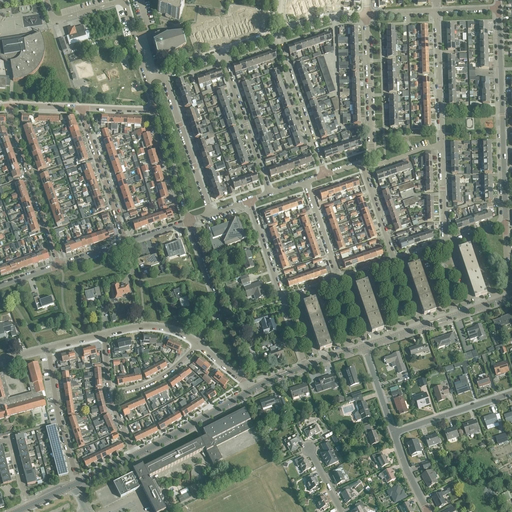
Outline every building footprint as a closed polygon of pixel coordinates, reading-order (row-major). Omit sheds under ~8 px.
[(175,3),(174,2),(171,1),(168,0),(161,0),(157,12),(165,15),(165,16),(165,17),(165,18),(166,18),(170,20),(171,17),(179,20),(184,6),(175,3)] [(310,0),(307,0),(304,1),(308,11),(314,9),(310,0)] [(317,0),(310,0),(314,9),(320,7),(317,0)] [(304,1),(298,3),(301,13),(308,11),(304,1)] [(298,3),(291,6),(295,16),(301,13),(298,3)] [(199,7),(198,12),(219,16),(220,10),(199,7)] [(263,15),(257,18),(260,28),(266,25),(263,15)] [(257,18),(250,20),(254,30),(260,28),(257,18)] [(250,20),(244,22),(248,32),(254,30),(250,20)] [(244,22),(238,24),(241,34),(248,32),(244,22)] [(238,24),(232,26),(235,36),(241,34),(238,24)] [(68,36),(70,41),(86,36),(83,26),(74,29),(74,28),(68,30),(70,36),(68,36)] [(219,26),(213,28),(216,38),(223,36),(219,26)] [(232,26),(225,28),(229,39),(235,36),(232,26)] [(348,26),(348,29),(350,29),(350,35),(357,35),(357,28),(355,28),(355,26),(348,26)] [(213,28),(207,30),(210,40),(216,38),(213,28)] [(207,30),(200,32),(204,42),(210,40),(207,30)] [(154,47),(150,48),(152,54),(156,52),(157,53),(157,56),(173,55),(186,47),(182,34),(177,35),(175,35),(167,35),(164,37),(162,31),(159,32),(159,33),(157,34),(157,35),(155,35),(156,41),(153,43),(154,45),(154,47)] [(200,32),(194,34),(197,45),(204,42),(200,32)] [(26,53),(5,56),(0,55),(0,57),(0,58),(1,59),(2,60),(3,61),(4,61),(5,62),(7,63),(10,63),(11,63),(12,70),(13,81),(17,81),(19,81),(22,80),(25,79),(28,77),(31,76),(33,74),(35,72),(37,70),(39,68),(40,66),(41,65),(42,63),(42,62),(42,61),(43,60),(43,58),(44,55),(45,52),(45,50),(44,47),(44,44),(43,41),(42,38),(42,36),(41,35),(41,34),(40,33),(40,34),(30,38),(29,35),(23,36),(26,53)] [(329,34),(323,36),(325,43),(326,44),(329,43),(328,42),(331,41),(329,34)] [(0,55),(5,56),(26,53),(23,36),(0,39),(0,55)] [(323,36),(317,38),(319,45),(325,43),(323,36)] [(317,38),(311,40),(314,47),(319,45),(317,38)] [(311,40),(305,42),(308,49),(314,47),(311,40)] [(305,42),(299,44),(302,51),(308,49),(305,42)] [(299,44),(294,46),(296,53),(302,51),(299,44)] [(296,53),(294,46),(287,48),(290,55),(293,54),(294,57),(297,56),(296,53)] [(274,52),(268,54),(270,61),(276,59),(274,52)] [(268,54),(262,56),(265,65),(267,64),(268,65),(271,64),(270,61),(268,54)] [(262,56),(256,58),(259,65),(262,64),(262,66),(265,65),(262,56)] [(256,58),(250,60),(253,70),(254,71),(257,70),(256,66),(259,65),(256,58)] [(250,60),(245,62),(247,69),(250,68),(251,70),(253,70),(250,60)] [(245,62),(239,64),(241,71),(242,73),(247,71),(247,69),(245,62)] [(241,71),(239,64),(233,67),(236,77),(242,75),(242,73),(241,71)] [(303,64),(297,66),(299,72),(305,70),(308,69),(307,66),(304,67),(303,64)] [(299,72),(301,78),(307,76),(305,70),(299,72)] [(220,71),(214,73),(217,80),(223,78),(220,71)] [(272,75),(273,80),(280,78),(278,72),(272,75)] [(214,73),(209,75),(211,82),(217,80),(214,73)] [(209,75),(203,77),(206,86),(212,84),(211,82),(209,75)] [(0,76),(0,89),(6,89),(6,87),(9,87),(10,79),(10,77),(1,77),(0,76)] [(301,78),(303,84),(309,81),(307,76),(301,78)] [(206,86),(203,77),(197,79),(199,85),(202,84),(203,87),(206,86)] [(273,80),(276,86),(282,84),(280,78),(273,80)] [(480,86),(483,86),(490,85),(489,79),(482,80),(480,80),(480,78),(476,78),(470,78),(470,81),(479,81),(480,86)] [(176,82),(178,88),(185,86),(183,80),(176,82)] [(242,85),(244,91),(250,88),(250,86),(254,85),(253,81),(242,85)] [(303,84),(305,90),(311,87),(309,81),(303,84)] [(276,86),(278,92),(284,90),(282,84),(276,86)] [(178,88),(180,95),(187,92),(191,91),(188,85),(185,86),(178,88)] [(305,90),(307,95),(319,91),(318,88),(315,89),(312,90),(311,87),(305,90)] [(244,91),(245,96),(252,94),(250,88),(244,91)] [(278,92),(279,98),(286,96),(284,90),(278,92)] [(218,96),(215,97),(216,100),(219,99),(226,97),(224,91),(217,93),(218,96)] [(319,91),(307,95),(309,101),(315,99),(314,96),(317,95),(317,96),(320,95),(319,91)] [(180,95),(182,101),(189,99),(187,92),(180,95)] [(254,100),(257,99),(261,98),(259,94),(256,96),(256,97),(254,98),(252,94),(245,96),(248,102),(254,100)] [(280,104),(281,104),(288,101),(286,96),(279,98),(280,101),(279,103),(280,104)] [(219,99),(221,105),(228,103),(226,97),(219,99)] [(189,99),(182,101),(184,108),(192,105),(189,99)] [(248,102),(250,108),(256,106),(254,100),(248,102)] [(288,101),(281,104),(284,110),(291,108),(288,101)] [(320,102),(320,103),(317,104),(316,101),(309,103),(311,109),(318,107),(321,106),(324,105),(327,104),(326,101),(323,102),(323,101),(320,102)] [(221,105),(223,111),(230,108),(228,103),(221,105)] [(311,109),(313,115),(320,113),(319,110),(322,109),(325,108),(324,105),(321,106),(318,107),(311,109)] [(250,108),(252,114),(258,112),(262,111),(265,110),(263,106),(260,107),(260,108),(258,109),(256,106),(250,108)] [(223,111),(225,117),(232,114),(230,108),(223,111)] [(284,112),(286,118),(293,115),(291,109),(284,112)] [(186,113),(188,119),(195,117),(198,116),(197,114),(198,112),(196,112),(196,110),(186,113)] [(258,112),(252,114),(254,120),(261,118),(259,114),(262,113),(262,111),(258,112)] [(313,115),(315,121),(328,117),(327,113),(324,114),(324,115),(321,116),(320,113),(313,115)] [(225,117),(227,122),(234,120),(232,114),(225,117)] [(286,118),(288,124),(295,121),(293,115),(286,118)] [(21,122),(23,127),(31,125),(33,125),(35,123),(33,118),(32,117),(31,116),(29,116),(22,116),(21,122)] [(65,125),(75,122),(73,116),(67,119),(66,116),(60,116),(60,121),(62,121),(62,120),(63,120),(65,125)] [(97,119),(97,123),(101,124),(101,125),(104,126),(104,124),(107,124),(108,116),(101,116),(101,119),(97,119)] [(195,117),(188,119),(191,125),(197,123),(196,120),(200,119),(199,116),(198,116),(195,117)] [(315,121),(317,127),(324,125),(327,124),(327,121),(329,120),(328,117),(315,121)] [(254,122),(256,128),(263,126),(261,119),(254,122)] [(234,120),(227,122),(229,129),(236,126),(234,120)] [(287,131),(288,130),(297,127),(295,121),(288,124),(289,127),(286,128),(287,131)] [(69,130),(77,127),(75,122),(65,125),(65,126),(66,129),(62,130),(63,132),(67,131),(69,130)] [(191,125),(193,132),(200,129),(197,123),(191,125)] [(317,127),(319,133),(335,127),(334,124),(328,126),(328,127),(325,128),(324,125),(317,127)] [(25,133),(39,128),(42,127),(41,125),(32,128),(31,125),(23,127),(23,128),(25,133)] [(256,128),(258,134),(265,132),(263,126),(256,128)] [(290,136),(292,135),(299,133),(297,127),(288,130),(290,136)] [(335,127),(319,133),(321,139),(331,136),(330,132),(336,130),(335,127)] [(40,131),(39,128),(25,133),(27,138),(34,136),(38,135),(37,132),(40,131)] [(230,130),(232,136),(239,134),(236,128),(230,130)] [(200,129),(193,132),(195,138),(202,136),(200,129)] [(143,139),(144,142),(152,140),(150,134),(146,135),(145,132),(137,135),(139,141),(143,139)] [(265,132),(258,134),(260,140),(267,137),(270,136),(271,136),(270,133),(266,135),(265,132)] [(0,135),(0,141),(8,139),(6,133),(0,135)] [(64,141),(62,142),(62,144),(65,143),(66,143),(70,141),(73,141),(81,138),(79,133),(71,135),(72,139),(64,141)] [(292,135),(294,141),(301,139),(299,133),(292,135)] [(232,136),(234,142),(241,140),(239,134),(232,136)] [(267,137),(260,140),(262,146),(269,143),(273,142),(271,136),(270,136),(267,137)] [(355,137),(352,138),(353,141),(355,148),(361,146),(360,141),(359,139),(359,138),(358,137),(355,137)] [(104,141),(106,147),(119,143),(118,140),(115,141),(114,138),(104,141)] [(0,147),(2,147),(10,144),(8,139),(0,141),(1,145),(0,145),(0,147)] [(28,144),(30,149),(38,146),(37,143),(41,142),(44,141),(43,139),(28,144)] [(301,139),(294,141),(296,147),(303,145),(301,139)] [(136,151),(137,154),(144,152),(143,149),(146,149),(154,147),(152,140),(144,142),(141,143),(143,149),(136,151)] [(234,142),(236,148),(243,146),(241,140),(234,142)] [(197,143),(199,150),(206,147),(204,141),(197,143)] [(353,141),(347,143),(349,150),(355,148),(353,141)] [(74,152),(77,151),(84,149),(83,143),(75,146),(72,147),(73,150),(69,152),(70,154),(74,152)] [(106,147),(107,153),(115,150),(118,149),(117,146),(120,145),(119,143),(106,147)] [(262,146),(264,152),(271,149),(269,143),(262,146)] [(347,143),(341,145),(344,152),(349,150),(347,143)] [(3,149),(4,152),(12,150),(10,144),(2,147),(3,149)] [(38,146),(30,149),(32,155),(47,149),(48,149),(47,147),(46,147),(42,149),(41,145),(38,146)] [(341,145),(335,147),(338,154),(344,152),(341,145)] [(236,148),(238,154),(245,152),(243,146),(236,148)] [(199,150),(201,156),(208,154),(206,147),(199,150)] [(335,147),(329,149),(332,156),(338,154),(335,147)] [(32,155),(34,160),(42,157),(41,154),(47,151),(47,149),(32,155)] [(271,149),(264,152),(266,157),(273,155),(271,149)] [(332,156),(329,149),(323,151),(325,159),(332,156)] [(0,159),(14,155),(12,150),(4,152),(5,155),(0,157),(0,159)] [(107,153),(109,159),(117,156),(115,150),(107,153)] [(147,153),(149,159),(157,157),(155,151),(147,153)] [(238,154),(240,160),(247,157),(245,152),(238,154)] [(86,154),(78,157),(79,160),(76,161),(77,163),(76,163),(77,166),(85,163),(84,161),(88,159),(86,154)] [(124,157),(123,154),(120,155),(117,156),(109,159),(111,164),(122,161),(121,158),(124,157)] [(201,156),(203,162),(210,160),(208,154),(201,156)] [(303,155),(303,158),(306,165),(312,163),(309,156),(306,157),(305,154),(303,155)] [(0,161),(6,159),(8,163),(15,160),(14,155),(0,159),(0,161)] [(34,160),(36,165),(50,160),(50,158),(46,160),(46,159),(43,160),(42,157),(34,160)] [(157,157),(149,159),(151,166),(159,164),(157,157)] [(247,157),(240,160),(242,166),(249,163),(247,157)] [(292,162),(294,169),(300,167),(298,160),(297,157),(291,159),(292,162)] [(303,158),(298,160),(300,167),(306,165),(303,158)] [(2,169),(3,171),(17,166),(15,160),(8,163),(9,166),(2,169)] [(50,160),(36,165),(38,171),(46,168),(44,164),(46,164),(51,162),(50,160)] [(210,160),(203,162),(205,169),(212,166),(210,160)] [(111,164),(113,170),(124,166),(127,165),(126,162),(123,163),(122,161),(111,164)] [(292,162),(286,164),(288,171),(294,169),(292,162)] [(274,168),(277,175),(282,173),(280,166),(279,163),(273,165),(274,168)] [(407,163),(401,166),(403,172),(403,174),(406,173),(406,171),(409,170),(410,172),(413,171),(410,163),(407,164),(407,163)] [(286,164),(280,166),(282,173),(288,171),(286,164)] [(83,170),(84,173),(92,170),(90,165),(82,168),(79,169),(80,171),(83,170)] [(124,166),(113,170),(115,175),(123,173),(125,172),(124,169),(127,168),(127,165),(124,166)] [(11,174),(19,171),(17,166),(3,171),(3,172),(7,171),(8,174),(11,174)] [(401,166),(394,168),(397,174),(403,172),(401,166)] [(152,170),(154,176),(162,174),(160,167),(152,170)] [(277,175),(274,168),(268,170),(271,177),(277,175)] [(394,175),(397,174),(394,168),(388,170),(391,179),(395,178),(394,175)] [(77,179),(78,181),(94,176),(92,170),(84,173),(85,177),(78,179),(77,179)] [(384,179),(388,177),(390,184),(391,184),(392,187),(394,186),(393,183),(391,179),(388,170),(382,172),(384,179)] [(19,171),(11,174),(12,177),(8,179),(9,183),(18,179),(18,177),(21,176),(19,171)] [(43,175),(40,176),(41,182),(49,179),(52,178),(56,177),(55,175),(51,176),(49,177),(47,174),(49,173),(48,171),(42,173),(43,175)] [(207,174),(209,180),(216,178),(219,177),(218,174),(215,175),(214,171),(207,174)] [(381,180),(384,179),(382,172),(376,174),(379,185),(382,184),(381,180)] [(116,177),(118,183),(129,180),(127,174),(116,177)] [(162,174),(154,176),(156,183),(163,181),(162,174)] [(256,174),(250,176),(252,183),(258,181),(256,174)] [(250,176),(244,178),(246,185),(252,183),(250,176)] [(41,182),(43,187),(51,185),(54,184),(53,180),(57,179),(56,177),(52,178),(49,179),(41,182)] [(209,180),(211,187),(218,184),(216,178),(209,180)] [(240,187),(238,180),(237,178),(231,180),(235,189),(240,187)] [(244,178),(238,180),(240,187),(246,185),(244,178)] [(118,183),(120,189),(127,187),(127,186),(131,185),(129,180),(118,183)] [(357,180),(351,182),(353,189),(359,187),(357,180)] [(82,190),(83,192),(97,187),(95,181),(88,184),(89,187),(82,190)] [(15,185),(17,190),(25,187),(23,182),(16,184),(16,183),(12,184),(12,186),(15,185)] [(351,182),(344,184),(347,191),(347,193),(353,191),(353,189),(351,182)] [(158,187),(155,188),(157,194),(159,193),(167,191),(165,184),(157,186),(158,187)] [(211,187),(214,193),(225,189),(224,186),(220,187),(218,184),(211,187)] [(344,184),(338,187),(340,193),(347,191),(344,184)] [(43,187),(45,193),(53,190),(51,185),(43,187)] [(11,196),(12,198),(26,193),(25,187),(17,190),(18,193),(15,194),(11,196)] [(88,196),(91,195),(99,192),(97,187),(83,192),(83,193),(87,192),(88,196)] [(120,189),(122,195),(129,192),(127,187),(120,189)] [(338,187),(332,189),(334,195),(340,193),(338,187)] [(45,193),(47,198),(55,195),(54,192),(57,191),(61,190),(60,188),(56,189),(53,190),(45,193)] [(225,189),(214,193),(216,199),(223,197),(222,193),(226,192),(225,189)] [(332,189),(326,191),(328,197),(328,199),(329,199),(335,197),(334,195),(332,189)] [(382,192),(384,198),(390,196),(392,196),(390,190),(388,191),(388,190),(382,192)] [(157,200),(158,203),(164,201),(163,199),(168,197),(167,191),(159,193),(161,199),(157,200)] [(326,191),(319,193),(321,199),(322,201),(325,200),(328,199),(328,197),(326,191)] [(86,202),(90,201),(93,200),(101,197),(99,192),(91,195),(92,197),(85,200),(86,202)] [(122,195),(124,200),(131,198),(129,192),(122,195)] [(55,195),(47,198),(49,203),(57,200),(59,200),(63,198),(64,198),(64,196),(59,197),(58,194),(55,195)] [(94,202),(95,205),(103,203),(101,197),(93,200),(90,201),(86,202),(87,204),(91,203),(94,202)] [(20,201),(22,206),(30,204),(28,198),(20,201)] [(357,200),(359,206),(365,204),(363,198),(357,200)] [(301,199),(294,201),(297,208),(303,206),(301,199)] [(49,203),(51,208),(59,206),(57,200),(49,203)] [(133,203),(126,206),(127,212),(135,209),(134,206),(140,204),(139,201),(136,202),(133,203)] [(294,201),(288,204),(290,210),(297,208),(294,201)] [(396,207),(395,204),(394,201),(386,204),(388,210),(394,207),(396,207)] [(103,203),(95,205),(96,209),(92,210),(94,215),(104,211),(103,209),(105,208),(103,203)] [(16,209),(14,209),(15,211),(21,209),(22,212),(24,212),(32,209),(30,204),(22,206),(20,207),(16,209)] [(288,204),(282,206),(284,212),(290,210),(288,204)] [(485,205),(482,206),(487,220),(493,218),(490,211),(487,212),(485,205)] [(51,208),(52,214),(60,211),(63,210),(67,209),(67,207),(60,209),(59,206),(51,208)] [(282,206),(276,208),(278,214),(284,212),(282,206)] [(476,216),(473,217),(475,224),(481,222),(478,213),(476,206),(473,206),(476,216)] [(481,212),(478,213),(481,222),(487,220),(482,206),(480,207),(481,212)] [(166,207),(163,208),(164,212),(166,220),(173,217),(171,210),(168,211),(166,207)] [(473,217),(471,209),(470,207),(467,208),(471,218),(467,219),(470,226),(475,224),(473,217)] [(276,208),(269,210),(272,216),(278,214),(276,208)] [(18,220),(19,219),(34,214),(32,209),(24,212),(25,215),(22,216),(18,218),(18,220)] [(52,214),(54,219),(62,217),(61,213),(64,212),(68,211),(67,209),(63,210),(60,211),(52,214)] [(269,217),(271,224),(268,225),(269,228),(275,226),(272,216),(269,210),(263,212),(265,219),(269,217)] [(462,221),(458,210),(453,210),(453,215),(457,215),(459,222),(456,223),(458,230),(464,228),(462,221)] [(465,220),(462,221),(464,228),(470,226),(467,219),(464,210),(462,210),(465,220)] [(390,215),(392,221),(398,219),(397,216),(401,214),(404,213),(403,211),(390,215)] [(158,215),(160,222),(166,220),(164,212),(158,215)] [(142,220),(139,221),(141,228),(148,226),(145,219),(144,216),(143,213),(140,214),(142,220)] [(151,217),(154,224),(160,222),(158,215),(153,216),(152,213),(151,214),(151,217)] [(27,219),(28,222),(36,220),(34,214),(19,219),(20,221),(24,220),(27,219)] [(360,218),(362,223),(371,221),(369,215),(363,217),(360,218)] [(62,217),(54,219),(56,225),(57,225),(57,227),(62,226),(69,223),(68,218),(63,220),(62,217)] [(145,219),(148,226),(154,224),(151,217),(145,219)] [(301,219),(298,220),(300,226),(303,225),(309,223),(307,217),(301,219)] [(392,221),(394,227),(400,225),(402,224),(400,218),(398,219),(392,221)] [(208,235),(214,251),(246,240),(239,219),(235,220),(235,219),(233,223),(231,223),(211,230),(213,234),(208,235)] [(22,228),(23,230),(37,225),(36,220),(28,222),(29,225),(26,226),(26,227),(22,228)] [(141,228),(139,221),(132,223),(135,230),(141,228)] [(396,226),(394,227),(396,232),(402,230),(407,228),(406,225),(410,224),(409,221),(408,221),(404,223),(402,224),(400,225),(396,226)] [(101,233),(104,241),(109,239),(106,231),(103,232),(102,230),(103,230),(100,222),(98,223),(99,226),(100,230),(101,233)] [(300,232),(305,231),(311,229),(309,223),(303,225),(304,228),(299,229),(299,230),(295,231),(296,234),(297,233),(300,232)] [(37,225),(23,230),(24,232),(30,230),(31,233),(29,234),(30,237),(35,235),(34,232),(39,230),(37,225)] [(106,231),(109,239),(114,237),(113,234),(115,233),(112,225),(107,226),(108,228),(105,229),(106,231)] [(367,228),(363,229),(365,235),(375,232),(373,226),(367,228)] [(90,237),(93,245),(98,243),(96,235),(92,236),(90,229),(88,230),(89,234),(90,237)] [(333,234),(335,239),(341,237),(340,235),(345,233),(345,232),(348,231),(347,229),(333,234)] [(423,232),(424,234),(426,241),(433,239),(430,230),(423,232)] [(375,232),(365,235),(366,237),(367,241),(377,238),(375,232)] [(79,233),(77,234),(79,238),(82,248),(87,246),(85,238),(81,240),(79,233)] [(96,235),(98,243),(104,241),(101,233),(96,235)] [(77,241),(74,242),(77,250),(82,248),(79,238),(77,234),(75,234),(77,238),(76,239),(77,241)] [(424,234),(418,236),(420,243),(426,241),(424,234)] [(66,237),(68,241),(71,252),(77,250),(74,242),(71,243),(70,240),(70,241),(68,235),(66,235),(66,237)] [(418,236),(412,238),(414,245),(420,243),(418,236)] [(404,238),(405,241),(408,247),(414,245),(412,238),(409,239),(408,237),(404,238)] [(404,238),(398,240),(399,243),(401,249),(408,247),(405,241),(404,238)] [(349,243),(350,243),(354,242),(355,245),(357,244),(355,239),(351,240),(348,241),(337,245),(339,251),(345,249),(344,246),(349,244),(349,243)] [(71,252),(68,241),(62,243),(63,246),(66,254),(71,252)] [(180,257),(185,256),(180,241),(165,246),(166,247),(166,249),(168,255),(178,252),(180,257)] [(36,255),(38,263),(44,261),(41,253),(40,251),(39,247),(38,244),(36,245),(38,251),(35,253),(36,255)] [(275,247),(277,253),(286,250),(288,249),(294,247),(293,244),(287,246),(288,246),(287,247),(287,246),(284,247),(283,244),(281,245),(275,247)] [(311,254),(312,253),(318,251),(317,246),(310,248),(311,250),(310,251),(311,254)] [(474,291),(476,298),(486,294),(470,246),(460,249),(462,256),(461,256),(462,259),(463,259),(468,272),(467,272),(468,275),(469,275),(473,288),(472,289),(473,292),(474,291)] [(29,254),(33,265),(38,263),(36,255),(32,256),(29,247),(27,248),(28,250),(29,254)] [(381,249),(374,251),(377,258),(383,256),(381,249)] [(243,260),(246,270),(254,267),(252,261),(253,260),(250,251),(244,253),(243,250),(234,253),(235,256),(240,255),(241,259),(241,260),(243,260)] [(277,253),(279,258),(285,256),(284,253),(286,252),(286,250),(277,253)] [(374,251),(368,253),(370,260),(377,258),(374,251)] [(41,253),(44,261),(49,259),(46,252),(41,253)] [(28,267),(25,259),(22,260),(19,253),(17,254),(19,258),(22,269),(28,267)] [(368,253),(362,256),(364,262),(370,260),(368,253)] [(14,261),(17,270),(22,269),(19,258),(17,254),(15,255),(17,259),(14,261)] [(25,259),(28,267),(33,265),(29,254),(24,256),(25,259)] [(9,264),(12,272),(17,270),(14,261),(13,260),(10,261),(8,255),(6,256),(7,258),(9,264)] [(159,264),(161,263),(160,263),(159,263),(157,255),(148,258),(148,259),(146,260),(145,257),(137,260),(139,265),(143,264),(145,269),(160,264),(159,264)] [(362,256),(356,258),(358,264),(364,262),(362,256)] [(349,260),(349,258),(348,257),(342,260),(345,268),(352,266),(349,260)] [(351,257),(349,258),(349,260),(352,266),(358,264),(356,258),(352,259),(351,257)] [(3,264),(2,264),(3,266),(6,274),(12,272),(9,264),(7,258),(5,258),(6,261),(5,261),(7,265),(4,266),(3,264)] [(422,309),(424,315),(434,312),(418,263),(408,267),(410,273),(409,274),(410,277),(411,277),(415,289),(415,290),(416,293),(417,293),(421,306),(420,306),(421,309),(422,309)] [(317,268),(318,271),(320,277),(327,275),(325,268),(322,269),(321,266),(317,268)] [(318,271),(312,273),(314,279),(320,277),(318,271)] [(312,273),(305,275),(308,281),(314,279),(312,273)] [(295,285),(292,276),(292,275),(288,277),(290,280),(287,281),(289,288),(295,285)] [(295,275),(292,276),(295,285),(301,283),(299,277),(296,278),(295,275)] [(305,275),(299,277),(301,283),(308,281),(305,275)] [(240,278),(242,284),(249,282),(247,276),(240,278)] [(258,297),(259,298),(264,296),(262,290),(261,288),(262,287),(261,282),(251,286),(251,287),(245,289),(247,296),(253,294),(255,298),(258,297)] [(370,326),(372,333),(382,329),(366,282),(356,285),(358,291),(357,291),(358,295),(359,294),(363,307),(363,308),(364,310),(365,310),(369,323),(370,326)] [(110,287),(113,299),(121,297),(121,295),(130,293),(128,286),(119,288),(119,287),(116,287),(116,286),(110,287)] [(97,299),(101,298),(99,288),(94,289),(94,290),(85,292),(87,301),(94,299),(94,298),(96,297),(97,299)] [(176,299),(177,302),(179,301),(182,309),(189,306),(186,298),(182,299),(179,290),(173,291),(173,293),(172,293),(171,294),(171,296),(172,298),(173,299),(174,300),(176,299)] [(44,308),(53,305),(50,297),(39,300),(38,298),(34,300),(37,310),(43,309),(43,310),(44,310),(44,308)] [(318,344),(321,351),(331,347),(314,299),(304,303),(306,309),(305,309),(306,312),(307,312),(312,325),(311,325),(312,328),(313,328),(317,341),(316,341),(317,344),(318,344)] [(511,323),(511,318),(511,314),(504,316),(504,317),(493,321),(495,325),(497,329),(501,327),(501,326),(504,325),(505,326),(511,323)] [(266,315),(257,319),(250,321),(251,324),(258,322),(268,319),(266,315)] [(266,319),(261,321),(263,328),(262,329),(264,334),(276,330),(274,324),(275,324),(273,320),(267,322),(266,319)] [(0,324),(0,334),(4,334),(3,332),(5,332),(6,333),(11,332),(12,337),(17,336),(14,327),(12,327),(11,322),(3,324),(0,324)] [(469,337),(470,339),(479,336),(479,338),(485,336),(481,325),(475,327),(476,328),(473,329),(473,328),(467,330),(469,337)] [(458,344),(458,343),(454,333),(451,334),(451,335),(435,340),(437,348),(444,346),(445,347),(450,346),(450,344),(454,343),(455,345),(458,344)] [(143,344),(149,344),(150,337),(143,337),(143,338),(140,338),(140,342),(140,343),(140,345),(143,345),(143,344)] [(150,337),(149,344),(156,345),(156,347),(161,347),(162,343),(156,343),(156,338),(150,337)] [(130,339),(123,341),(126,351),(130,350),(129,347),(131,346),(132,348),(134,347),(133,344),(131,344),(130,339)] [(274,344),(275,347),(270,349),(271,352),(270,353),(272,360),(276,359),(276,360),(277,359),(279,359),(280,361),(285,360),(281,349),(280,346),(282,345),(281,342),(280,342),(279,339),(274,341),(275,344),(274,344)] [(126,351),(123,341),(117,342),(118,347),(116,348),(117,351),(119,351),(120,353),(126,351)] [(170,349),(172,350),(175,343),(169,341),(167,345),(165,344),(163,348),(169,350),(170,349)] [(175,343),(172,350),(178,353),(177,356),(179,357),(181,352),(179,351),(181,346),(175,343)] [(504,348),(503,344),(496,347),(497,351),(500,349),(502,355),(507,353),(505,348),(504,348)] [(425,353),(428,352),(426,346),(422,347),(422,345),(409,349),(411,356),(424,352),(425,353)] [(95,347),(88,349),(90,356),(91,359),(95,359),(94,355),(97,355),(97,356),(100,356),(99,352),(96,353),(95,347)] [(90,356),(88,349),(82,350),(83,356),(81,357),(82,360),(84,359),(84,358),(90,356)] [(476,350),(466,354),(468,360),(478,357),(476,350)] [(74,353),(67,354),(69,361),(69,363),(79,361),(78,358),(78,355),(75,356),(74,353)] [(392,368),(396,367),(397,367),(399,374),(405,372),(398,353),(393,355),(393,356),(384,359),(386,365),(391,364),(392,368)] [(62,361),(60,362),(60,363),(60,365),(66,364),(66,362),(69,361),(67,354),(61,356),(62,361)] [(158,358),(156,359),(159,364),(162,370),(167,367),(166,365),(169,364),(165,359),(163,360),(164,361),(161,363),(159,360),(158,358)] [(157,365),(153,367),(156,373),(162,370),(159,364),(156,359),(154,360),(157,365)] [(196,364),(201,368),(205,363),(200,359),(197,363),(195,361),(192,364),(194,366),(196,364)] [(503,369),(508,368),(506,361),(495,365),(494,363),(491,364),(492,366),(494,366),(497,376),(505,373),(503,369)] [(0,419),(5,418),(5,419),(9,417),(9,416),(45,406),(43,397),(41,392),(44,391),(41,381),(42,381),(37,363),(28,366),(30,375),(27,376),(31,393),(9,399),(8,398),(9,397),(3,373),(0,374),(0,419)] [(205,363),(201,368),(203,370),(202,371),(207,375),(209,373),(207,371),(210,367),(205,363)] [(147,367),(145,365),(145,364),(143,365),(146,371),(143,373),(146,379),(151,376),(148,370),(147,367)] [(120,366),(122,374),(124,384),(130,383),(128,376),(126,377),(126,374),(125,374),(123,365),(120,366)] [(149,366),(147,367),(148,370),(151,376),(156,373),(153,367),(150,369),(149,366)] [(184,371),(182,372),(191,384),(194,383),(190,379),(195,375),(193,374),(192,373),(191,373),(187,368),(184,371)] [(353,368),(345,371),(350,387),(359,384),(353,368)] [(142,380),(139,370),(133,371),(136,382),(142,380)] [(182,372),(178,376),(182,381),(184,379),(186,382),(187,381),(190,385),(191,384),(182,372)] [(218,383),(223,377),(218,373),(214,377),(212,376),(210,378),(217,384),(218,383)] [(479,376),(480,379),(476,380),(479,388),(491,384),(488,376),(484,377),(483,375),(479,376)] [(178,376),(173,379),(180,389),(182,388),(179,383),(182,381),(178,376)] [(335,389),(338,388),(336,384),(338,383),(335,377),(332,378),(331,376),(318,380),(319,383),(314,384),(316,390),(321,388),(321,386),(333,383),(335,389)] [(223,377),(218,383),(223,387),(222,388),(225,390),(227,387),(225,386),(228,381),(223,377)] [(180,389),(173,379),(168,383),(172,388),(175,386),(179,391),(180,389)] [(455,383),(456,386),(458,395),(470,391),(467,382),(461,384),(461,381),(455,383)] [(64,386),(65,392),(71,391),(71,387),(74,386),(74,387),(79,386),(78,384),(77,384),(64,386)] [(166,384),(160,387),(166,399),(166,400),(168,399),(166,394),(167,394),(166,391),(168,390),(166,384)] [(290,390),(292,398),(308,393),(305,384),(290,390)] [(443,395),(449,393),(446,387),(444,388),(444,389),(442,390),(441,386),(433,389),(437,400),(444,398),(443,395)] [(160,387),(155,389),(159,398),(162,396),(164,400),(166,399),(160,387)] [(207,392),(204,393),(203,392),(200,394),(205,400),(208,398),(209,400),(216,396),(211,388),(207,392)] [(155,389),(149,392),(152,398),(155,404),(156,403),(155,400),(159,398),(155,389)] [(86,397),(87,400),(102,396),(101,390),(95,392),(95,394),(86,397)] [(152,398),(149,392),(144,395),(146,401),(149,399),(150,402),(151,402),(153,404),(151,407),(153,411),(157,409),(155,404),(152,398)] [(424,406),(430,404),(427,393),(417,396),(418,400),(417,400),(420,409),(424,407),(424,406)] [(194,395),(192,396),(199,407),(205,404),(201,398),(198,400),(194,395)] [(193,403),(191,405),(194,410),(199,407),(192,396),(191,397),(192,400),(193,403)] [(274,405),(275,406),(276,410),(280,409),(277,398),(273,400),(272,397),(260,402),(262,409),(263,410),(266,409),(266,408),(267,407),(268,408),(271,407),(271,406),(274,405)] [(356,401),(359,412),(355,414),(358,421),(364,419),(364,421),(367,420),(367,418),(369,418),(368,417),(370,417),(369,412),(368,413),(368,411),(365,402),(364,403),(362,397),(348,401),(349,403),(356,401)] [(394,400),(396,406),(397,409),(398,409),(400,416),(408,413),(402,397),(394,400)] [(143,398),(137,401),(140,407),(143,413),(144,417),(149,415),(147,412),(145,413),(143,409),(144,408),(143,406),(145,404),(143,398)] [(137,401),(132,403),(134,409),(137,408),(138,411),(139,411),(141,414),(143,413),(140,407),(137,401)] [(184,401),(181,402),(189,414),(194,410),(191,405),(188,407),(184,401)] [(92,409),(93,411),(105,408),(104,402),(98,403),(99,407),(92,409)] [(189,414),(181,402),(179,404),(183,410),(180,412),(184,417),(189,414)] [(132,403),(126,406),(132,419),(134,418),(131,411),(134,409),(132,403)] [(132,419),(126,406),(120,408),(124,417),(127,416),(129,420),(132,419)] [(80,407),(67,409),(68,415),(75,414),(74,412),(84,410),(84,407),(80,407)] [(105,408),(93,411),(91,411),(92,414),(100,412),(101,416),(107,414),(105,408)] [(170,410),(170,411),(176,422),(182,418),(178,413),(175,415),(172,409),(170,410)] [(150,479),(198,454),(205,451),(213,466),(223,461),(216,447),(254,428),(245,410),(203,431),(207,437),(204,439),(203,438),(200,439),(200,440),(144,469),(142,465),(142,466),(140,467),(139,466),(135,468),(136,469),(134,470),(133,470),(135,473),(113,484),(120,498),(142,487),(145,494),(154,511),(162,511),(166,511),(161,502),(163,501),(164,500),(164,499),(163,498),(162,498),(160,499),(159,496),(162,495),(154,480),(151,482),(150,479)] [(171,417),(168,419),(171,425),(176,422),(170,411),(168,412),(171,417)] [(493,425),(498,423),(495,414),(484,418),(487,427),(490,425),(493,425)] [(95,428),(106,423),(112,420),(109,415),(103,417),(105,421),(99,423),(97,420),(93,422),(95,428)] [(69,419),(70,425),(83,421),(82,418),(79,419),(78,416),(69,419)] [(161,419),(159,417),(157,418),(160,423),(157,425),(161,431),(166,428),(162,422),(163,422),(161,419)] [(70,425),(72,430),(79,428),(78,426),(81,425),(81,424),(84,423),(84,424),(88,422),(87,419),(83,421),(70,425)] [(168,419),(163,422),(162,422),(166,428),(171,425),(168,419)] [(101,428),(102,431),(114,426),(112,420),(106,423),(107,426),(101,428)] [(463,425),(467,434),(479,430),(476,421),(463,425)] [(144,431),(147,437),(152,435),(149,429),(148,426),(147,423),(145,424),(147,430),(144,431)] [(139,434),(136,428),(134,424),(129,426),(130,429),(133,428),(134,430),(134,429),(135,432),(132,433),(136,442),(141,440),(139,434)] [(304,431),(308,438),(319,432),(316,425),(304,431)] [(55,426),(46,428),(48,435),(57,432),(55,427),(55,426)] [(149,429),(152,435),(158,432),(155,426),(149,429)] [(139,434),(141,440),(147,437),(144,431),(142,432),(140,430),(139,430),(138,427),(136,428),(139,434)] [(444,432),(447,441),(459,437),(456,428),(444,432)] [(364,432),(366,435),(367,434),(371,445),(379,443),(375,431),(372,432),(371,429),(364,432)] [(74,436),(76,442),(82,440),(82,437),(85,436),(84,435),(90,433),(89,431),(87,432),(74,436)] [(57,432),(48,435),(49,441),(58,438),(57,433),(57,432)] [(506,433),(495,437),(498,445),(508,441),(506,433)] [(15,436),(16,442),(25,440),(23,434),(15,436)] [(113,440),(118,451),(124,449),(126,448),(125,445),(123,446),(121,443),(118,444),(116,439),(119,438),(117,434),(111,436),(113,440)] [(426,438),(429,447),(440,443),(437,434),(426,438)] [(284,441),(290,453),(297,449),(295,444),(296,443),(296,444),(300,442),(297,435),(284,441)] [(58,438),(49,441),(51,447),(60,444),(59,439),(58,439),(58,438)] [(82,440),(76,442),(78,448),(84,446),(83,442),(89,441),(88,438),(82,440)] [(16,442),(18,449),(26,446),(25,440),(16,442)] [(110,448),(113,454),(118,451),(113,440),(111,441),(112,443),(111,444),(113,447),(110,448)] [(407,444),(411,454),(412,457),(417,455),(417,454),(422,452),(421,450),(423,450),(422,448),(421,448),(418,440),(407,444)] [(100,442),(102,445),(107,456),(113,454),(110,448),(107,449),(106,446),(105,447),(102,441),(100,442)] [(338,462),(328,442),(321,445),(324,452),(321,454),(327,467),(338,462)] [(60,444),(51,447),(51,449),(52,453),(61,450),(60,445),(60,444)] [(99,453),(102,459),(107,456),(102,445),(99,446),(102,452),(99,453)] [(18,449),(19,455),(28,452),(26,446),(18,449)] [(61,450),(52,453),(54,459),(63,456),(61,450)] [(91,450),(89,451),(90,454),(87,455),(88,458),(91,464),(97,462),(94,456),(92,453),(91,450)] [(84,454),(85,457),(82,458),(83,461),(86,467),(91,464),(88,458),(87,455),(86,453),(84,454)] [(94,456),(97,462),(102,459),(99,453),(94,456)] [(381,453),(378,454),(372,456),(375,462),(378,464),(381,468),(389,464),(387,460),(387,458),(383,456),(381,453)] [(63,456),(54,459),(55,465),(65,462),(63,457),(63,456)] [(300,466),(303,472),(311,468),(306,459),(304,460),(302,457),(294,461),(298,467),(300,466)] [(21,460),(22,466),(31,464),(29,458),(21,460)] [(65,462),(55,465),(57,471),(66,468),(65,463),(65,462)] [(22,466),(24,472),(32,470),(31,464),(22,466)] [(336,475),(332,477),(335,482),(334,482),(335,485),(336,485),(337,485),(341,483),(341,484),(344,483),(343,482),(345,481),(345,483),(350,481),(346,474),(345,474),(342,467),(334,471),(336,475)] [(66,468),(57,471),(58,477),(59,477),(68,475),(66,469),(66,468)] [(382,474),(387,484),(395,480),(393,475),(392,473),(393,473),(391,469),(382,474)] [(0,472),(1,478),(10,476),(9,470),(0,472)] [(24,472),(25,478),(35,476),(36,476),(35,470),(32,470),(24,472)] [(426,483),(428,488),(438,483),(434,476),(435,475),(432,470),(421,476),(425,483),(426,483)] [(313,490),(314,492),(320,489),(317,483),(318,483),(315,478),(313,479),(312,475),(305,479),(308,486),(310,491),(313,490)] [(10,476),(1,478),(3,484),(12,482),(10,476)] [(35,476),(25,478),(27,485),(37,482),(35,476)] [(359,481),(349,486),(342,490),(344,493),(341,494),(344,501),(345,501),(346,504),(350,502),(351,502),(352,501),(355,499),(354,500),(351,495),(354,492),(353,493),(350,490),(351,489),(353,487),(355,489),(361,483),(359,481)] [(398,486),(396,487),(387,492),(390,497),(391,496),(395,503),(406,498),(402,491),(401,492),(398,486)] [(447,492),(444,493),(441,493),(433,497),(438,508),(445,505),(442,498),(451,493),(450,491),(454,489),(452,486),(446,489),(447,492)] [(185,499),(192,495),(187,487),(180,491),(185,499)] [(511,493),(511,495),(509,491),(501,495),(505,502),(511,498),(511,493)] [(321,494),(314,498),(318,505),(317,505),(320,510),(323,509),(324,511),(330,508),(327,502),(325,497),(323,498),(321,494)] [(362,511),(362,510),(365,509),(361,502),(355,506),(357,509),(351,511),(362,511)] [(412,511),(408,502),(399,507),(401,511),(412,511)]
